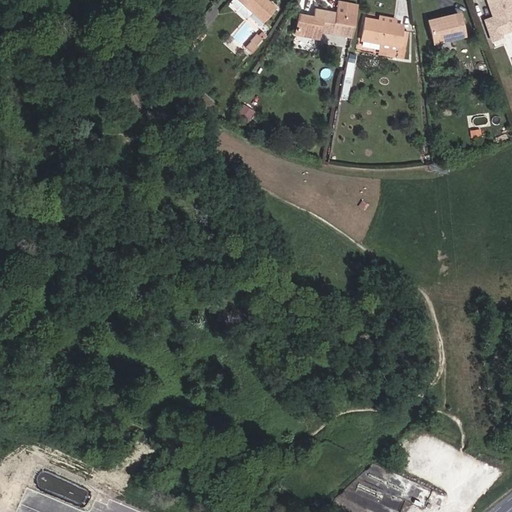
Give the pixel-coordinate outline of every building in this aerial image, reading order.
[(247,18),(252,12),(263,23),(276,8),(266,0),(230,0),(228,3),(244,18),(247,18)] [(511,7),(509,0),(487,0),(494,18),(485,21),(492,39),(500,37),(499,33),(511,28),(511,7)] [(342,14),(345,2),(337,1),(334,13),(342,14)] [(351,38),(357,4),(345,2),(342,14),(334,13),(313,9),(312,15),(306,14),(307,8),(299,7),(294,34),(317,38),(319,31),(351,38)] [(428,20),(435,50),(452,46),(450,38),(463,35),(458,13),(428,20)] [(401,57),(406,31),(400,30),(401,25),(393,24),(378,21),(365,18),(361,40),(381,44),(396,46),(394,56),(401,57)] [(195,45),(204,34),(194,26),(185,37),(195,45)] [(255,45),(261,39),(255,33),(249,40),(250,41),(244,47),(251,53),(256,47),(255,45)] [(190,50),(195,45),(185,37),(181,42),(190,50)] [(377,54),(379,44),(360,40),(358,50),(377,54)] [(394,56),(396,46),(381,44),(380,52),(387,53),(387,55),(394,56)] [(350,78),(354,55),(348,54),(344,77),(350,78)] [(238,111),(250,118),(255,110),(244,102),(238,111)] [(399,511),(402,507),(400,499),(394,496),(377,501),(371,498),(368,505),(365,495),(361,492),(357,501),(349,498),(346,488),(343,494),(336,496),(332,505),(346,511),(399,511)]
